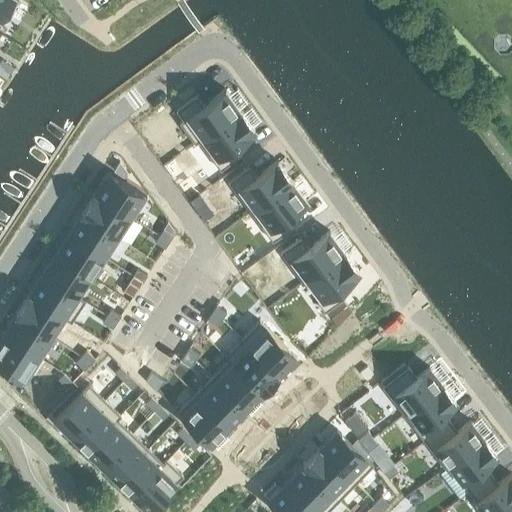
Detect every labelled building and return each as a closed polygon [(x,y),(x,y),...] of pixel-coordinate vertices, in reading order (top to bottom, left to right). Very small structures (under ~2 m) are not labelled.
[(0,0),(0,24),(4,19),(5,20),(17,0),(0,0)] [(197,94),(177,109),(184,118),(180,121),(195,141),(241,108),(226,88),(204,104),(197,94)] [(511,108),(511,105),(502,93),(492,101),(504,115),(511,108)] [(241,108),(195,141),(196,142),(200,140),(221,169),(241,154),(234,144),(256,128),(254,127),(255,126),(241,108),(241,109),(241,108)] [(155,114),(139,125),(146,135),(162,123),(155,114)] [(249,165),(229,180),(251,209),(293,179),(292,178),(293,178),(279,160),(278,159),(256,175),(249,165)] [(120,160),(114,169),(125,176),(128,171),(120,160)] [(109,170),(95,191),(134,217),(147,196),(109,170)] [(293,179),(251,209),(273,239),(293,225),(286,215),(308,199),(293,179)] [(82,211),(121,237),(134,217),(95,191),(94,192),(82,211)] [(201,192),(191,199),(195,205),(205,198),(201,192)] [(82,211),(69,231),(107,257),(121,237),(82,211)] [(301,236),(281,250),(303,280),(345,250),(330,229),(308,246),(301,236)] [(69,231),(55,252),(94,277),(107,257),(69,231)] [(160,234),(155,240),(165,247),(170,240),(160,234)] [(345,250),(303,280),(304,281),(308,278),(322,297),(318,300),(325,310),(345,296),(338,286),(360,270),(359,268),(346,250),(345,250)] [(55,252),(42,272),(85,300),(86,299),(78,293),(90,275),(94,278),(94,277),(55,252)] [(138,267),(134,274),(144,280),(148,274),(138,267)] [(42,272),(29,292),(72,320),(85,300),(42,272)] [(134,274),(129,281),(139,287),(144,280),(134,274)] [(17,311),(16,312),(55,337),(56,336),(52,334),(64,315),(72,321),(72,320),(29,292),(16,311),(17,311)] [(217,304),(213,311),(223,317),(227,311),(217,304)] [(112,307),(107,314),(117,321),(122,314),(112,307)] [(213,311),(208,318),(218,324),(223,317),(213,311)] [(16,312),(3,332),(42,357),(55,337),(16,312)] [(107,314),(103,321),(113,327),(117,321),(107,314)] [(260,319),(243,337),(279,373),(297,355),(260,319)] [(3,332),(0,336),(0,359),(8,365),(4,371),(20,382),(24,376),(28,378),(42,357),(3,332)] [(243,337),(226,354),(263,390),(263,389),(263,390),(279,374),(279,373),(243,337)] [(190,345),(186,352),(196,358),(200,352),(190,345)] [(87,349),(82,355),(90,363),(96,357),(87,349)] [(186,352),(181,359),(191,365),(196,358),(186,352)] [(229,358),(213,375),(246,407),(263,390),(226,354),(225,355),(229,358)] [(82,355),(76,360),(84,369),(90,363),(82,355)] [(121,365),(115,371),(124,379),(129,374),(121,365)] [(409,366),(383,385),(405,413),(443,383),(430,366),(417,376),(409,366)] [(152,370),(146,379),(156,388),(163,378),(152,370)] [(64,372),(59,378),(67,386),(73,380),(64,372)] [(129,374),(124,379),(132,388),(138,382),(129,374)] [(213,375),(196,392),(229,424),(246,407),(213,375)] [(89,382),(55,417),(71,433),(106,398),(89,382)] [(443,383),(405,413),(425,439),(450,420),(443,410),(456,400),(455,398),(444,383),(443,383)] [(196,392),(178,410),(212,442),(229,424),(196,392)] [(152,395),(146,401),(155,409),(160,404),(152,395)] [(106,398),(71,433),(87,448),(121,413),(106,398)] [(160,404),(155,409),(163,418),(169,412),(160,404)] [(356,410),(345,418),(357,434),(368,426),(356,410)] [(121,413),(87,448),(102,463),(133,432),(118,417),(122,414),(121,413)] [(450,420),(425,439),(445,466),(484,436),(471,419),(458,429),(450,420)] [(183,425),(177,431),(186,440),(191,434),(183,425)] [(337,427),(319,446),(356,481),(374,463),(337,427)] [(369,430),(359,437),(364,444),(374,436),(369,430)] [(133,432),(102,463),(118,478),(149,447),(133,432)] [(191,434),(186,440),(194,448),(200,442),(191,434)] [(374,436),(364,444),(369,450),(378,443),(374,436)] [(446,467),(440,471),(460,497),(469,489),(470,490),(491,473),(484,463),(497,453),(496,452),(496,451),(485,437),(484,436),(445,466),(446,467)] [(303,462),(303,463),(339,499),(356,481),(319,446),(303,462)] [(149,447),(118,478),(133,494),(167,458),(167,457),(163,461),(149,447)] [(167,458),(133,494),(149,509),(184,474),(167,458)] [(303,463),(286,480),(318,511),(326,511),(339,499),(303,463)] [(394,463),(384,470),(389,477),(399,469),(394,463)] [(491,473),(470,490),(486,511),(495,511),(511,499),(511,472),(499,483),(491,473)] [(318,511),(286,480),(268,498),(282,511),(318,511)] [(381,495),(376,500),(384,509),(390,503),(381,495)] [(511,511),(511,499),(495,511),(511,511)] [(376,500),(370,506),(376,511),(381,511),(384,509),(376,500)]
